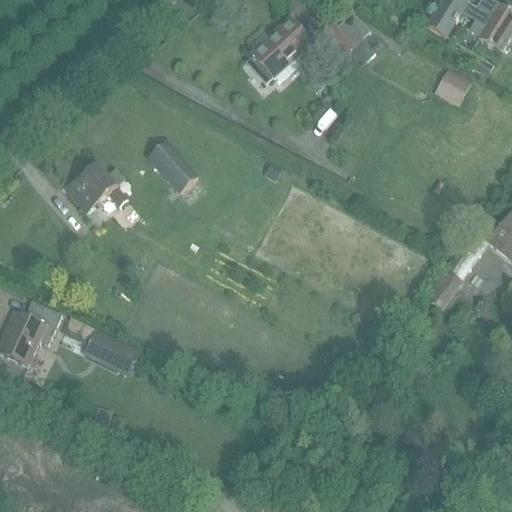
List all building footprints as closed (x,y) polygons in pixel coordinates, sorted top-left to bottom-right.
[(480,43),(502,56),(511,39),(511,32),(511,29),(511,15),(501,8),(495,19),(483,12),(479,16),(476,14),(477,12),(458,0),(447,0),(428,31),(447,43),(463,17),(487,32),(480,43)] [(252,58),(255,61),(248,68),(266,88),(274,82),(274,83),(313,48),(290,24),(252,58)] [(356,50),(338,31),(335,27),(324,37),(358,74),(376,58),(363,43),(356,50)] [(440,90),(462,102),(471,86),(449,74),(440,90)] [(150,163),(180,198),(198,182),(168,147),(150,163)] [(116,174),(108,181),(98,170),(79,187),(80,188),(69,197),(87,218),(98,208),(98,209),(109,199),(120,212),(128,204),(118,192),(126,185),(116,174)] [(490,221),(477,238),(511,263),(511,217),(503,230),(490,221)] [(429,304),(439,312),(460,282),(449,275),(429,304)] [(0,351),(0,358),(28,371),(39,346),(49,350),(63,320),(33,306),(25,321),(14,316),(7,331),(9,332),(0,351)] [(85,360),(129,380),(141,354),(97,334),(85,360)]
